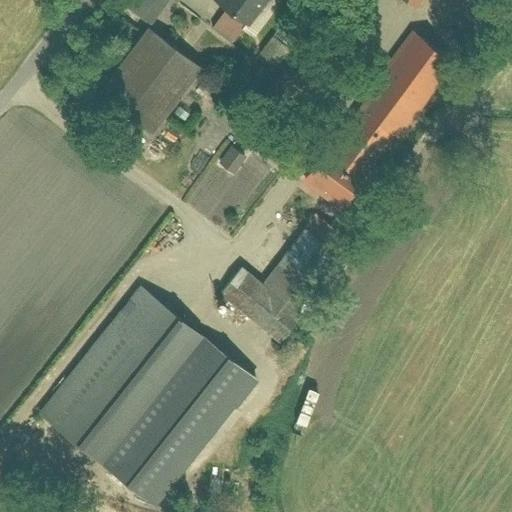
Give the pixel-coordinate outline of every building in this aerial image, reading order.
[(132,0),(129,4),(153,22),(169,0),(132,0)] [(231,44),(243,25),(248,28),(267,0),(211,0),(211,1),(220,8),(207,28),(231,44)] [(400,0),(415,10),(421,0),(400,0)] [(94,84),(152,132),(203,70),(145,23),(94,84)] [(412,30),(297,181),(341,214),(456,63),(412,30)] [(293,83),(318,102),(347,64),(322,45),(293,83)] [(323,211),(309,229),(334,247),(347,230),(323,211)] [(247,273),(224,305),(272,341),(296,310),(247,273)] [(136,290),(38,414),(95,459),(140,494),(238,370),(193,335),(136,290)]
